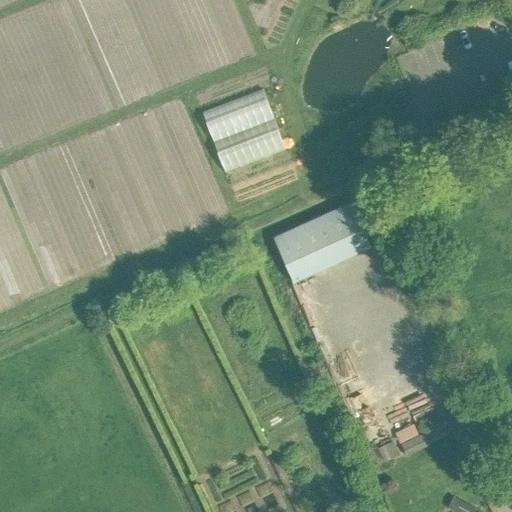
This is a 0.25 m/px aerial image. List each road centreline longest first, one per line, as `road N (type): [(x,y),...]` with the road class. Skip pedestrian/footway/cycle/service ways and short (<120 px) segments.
road 1 (track): [(502,507),(382,219),(371,195),(356,186),(511,118)]
road 2 (track): [(0,349),(356,186)]
